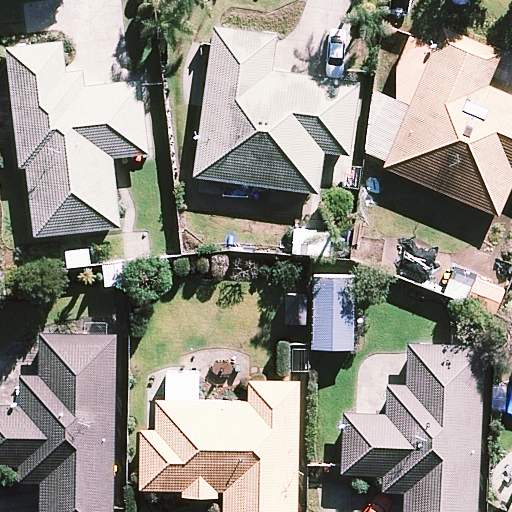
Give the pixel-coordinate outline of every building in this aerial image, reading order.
[(213,42),(196,170),(321,186),(326,144),(354,148),(364,74),(276,63),(280,27),(216,19),(213,42)] [(387,160),(502,209),(511,185),(511,87),(491,79),(505,46),(447,22),(387,160)] [(68,67),(64,36),(7,42),(9,55),(21,162),(27,162),(35,232),(123,222),(115,153),(151,149),(142,73),(87,80),(85,65),(68,67)] [(316,342),(358,343),(359,270),(318,269),(316,342)] [(307,290),(287,290),(286,321),(307,321),(307,290)] [(114,511),(115,503),(118,330),(42,329),(42,372),(22,372),(21,400),(0,399),(0,460),(20,461),(20,477),(42,477),(41,511),(114,511)] [(405,511),(480,511),(489,343),(412,340),(410,379),(390,378),(389,409),(347,407),(345,462),(344,469),(386,471),(385,487),(407,488),(405,511)] [(225,511),(301,511),(304,377),(252,376),(252,396),(159,395),(159,424),(143,424),(142,479),(142,486),(185,487),(185,493),(221,493),(222,487),(226,488),(225,511)]
